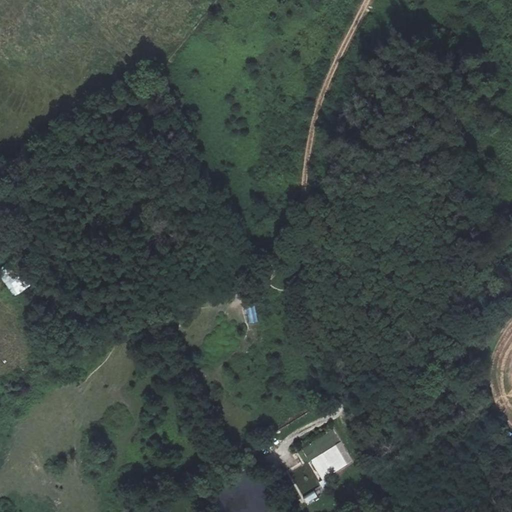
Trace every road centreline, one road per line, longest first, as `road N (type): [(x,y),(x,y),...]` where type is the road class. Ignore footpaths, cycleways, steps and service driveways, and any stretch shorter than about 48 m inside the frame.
road 1 (track): [(367,0),(313,123),(304,183),(312,320),(339,404),(336,414),(275,450)]
road 2 (track): [(511,315),(481,361),(504,423)]
